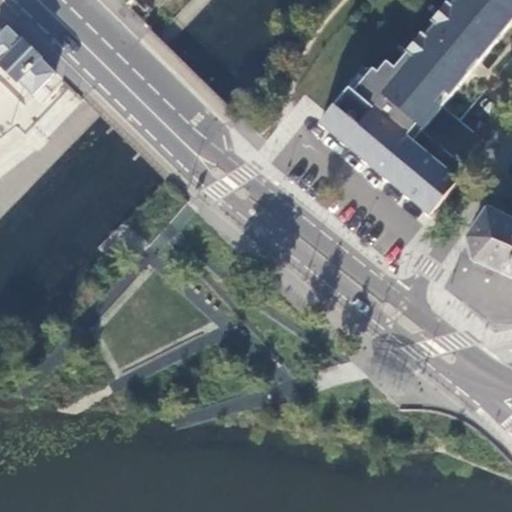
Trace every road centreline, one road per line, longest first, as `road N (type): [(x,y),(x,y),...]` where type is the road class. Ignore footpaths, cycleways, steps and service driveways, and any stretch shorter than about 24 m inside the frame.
road 1 (primary): [(24,0),(218,189),(511,426)]
road 2 (primary): [(403,299),(247,172),(65,0)]
road 3 (residential): [(437,252),(511,143)]
